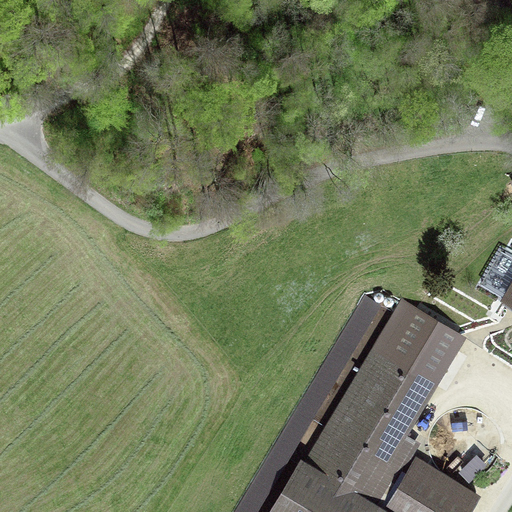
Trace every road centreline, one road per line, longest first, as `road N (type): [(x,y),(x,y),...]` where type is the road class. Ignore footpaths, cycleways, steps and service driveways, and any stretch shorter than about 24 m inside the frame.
road 1 (track): [(0,137),(139,228),(182,236),(226,210),(396,156),(474,148),(511,159)]
road 2 (track): [(157,0),(122,50),(61,97),(0,119)]
